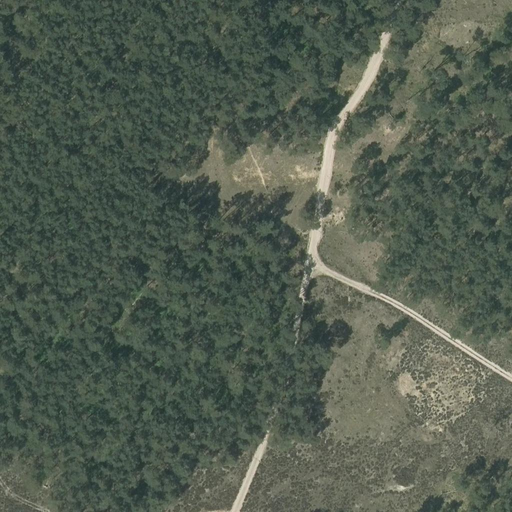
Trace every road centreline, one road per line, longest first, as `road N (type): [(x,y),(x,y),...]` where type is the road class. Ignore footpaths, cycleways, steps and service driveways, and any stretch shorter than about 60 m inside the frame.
road 1 (track): [(236,511),(307,277),(330,134),(367,82),(398,0)]
road 2 (track): [(310,262),(400,305),(511,381)]
